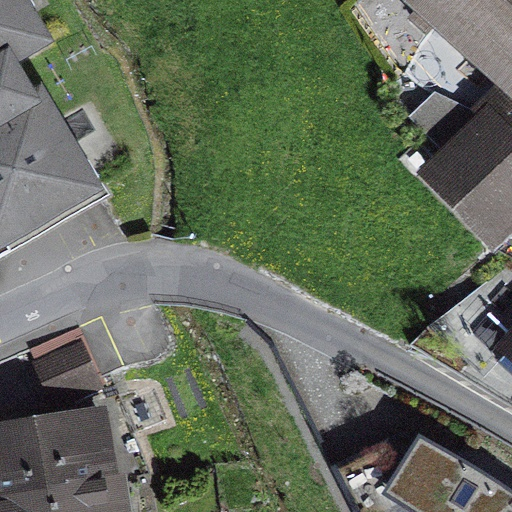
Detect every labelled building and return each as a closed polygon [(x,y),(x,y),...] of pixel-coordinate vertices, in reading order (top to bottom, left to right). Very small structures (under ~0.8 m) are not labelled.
[(511,0),(406,0),(402,5),(487,89),(415,163),(501,248),(511,236),(511,0)] [(0,2),(0,90),(43,77),(0,2)] [(0,94),(0,241),(91,204),(43,77),(0,94)] [(511,298),(480,335),(511,363),(511,298)] [(145,511),(120,339),(0,400),(0,511),(145,511)] [(319,467),(341,511),(511,511),(511,484),(408,421),(319,467)]
